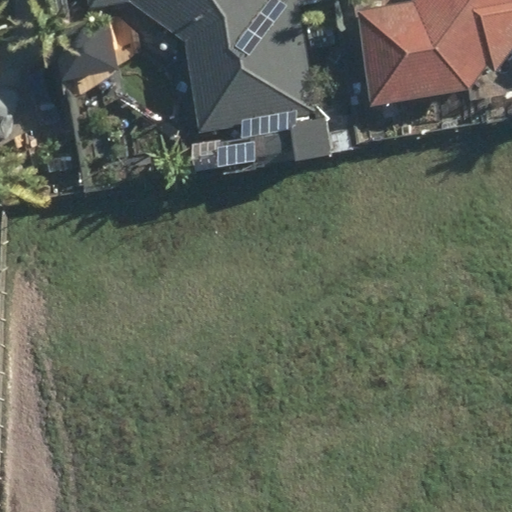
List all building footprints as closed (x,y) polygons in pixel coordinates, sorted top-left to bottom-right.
[(186,38),(202,130),(317,110),(299,1),(308,0),(90,0),(92,8),(134,0),(186,38)] [(356,13),(368,102),(467,87),(486,61),(497,70),(511,50),(511,0),(416,0),(414,3),(356,13)] [(69,29),(79,90),(107,84),(96,23),(69,29)] [(310,27),(312,48),(339,45),(336,24),(310,27)] [(315,114),(319,155),(350,152),(348,135),(344,135),(341,104),(320,106),(321,114),(315,114)]
